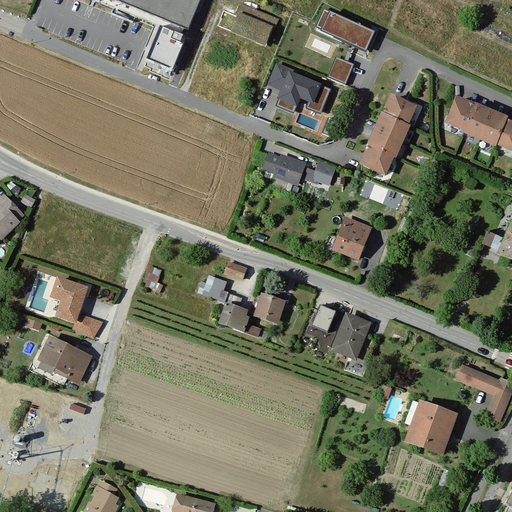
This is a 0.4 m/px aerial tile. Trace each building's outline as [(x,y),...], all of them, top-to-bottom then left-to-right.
[(200,0),(91,0),(98,3),(159,28),(179,36),(182,30),(187,32),(200,0)] [(274,22),(239,8),(230,32),(261,44),(267,30),(271,31),(274,22)] [(365,47),(373,31),(325,9),(318,25),(325,29),(327,24),(337,28),(335,34),(365,47)] [(185,39),(179,36),(159,28),(145,61),(172,72),(185,39)] [(337,58),(329,77),(345,83),(353,64),(349,63),(337,58)] [(296,72),(277,65),(270,83),(276,85),(285,89),(282,96),(281,96),(278,105),(293,111),(298,98),(296,97),(297,94),(309,99),(306,108),(321,114),(331,89),(313,82),(313,84),(295,76),(296,72)] [(396,99),(392,97),(384,115),(383,114),(380,122),(372,139),(370,145),(362,163),(384,172),(392,155),(394,156),(408,126),(406,124),(414,107),(396,99)] [(475,107),(458,99),(449,121),(466,129),(465,131),(496,144),(497,142),(511,148),(511,122),(506,120),(506,119),(476,106),(475,107)] [(282,159),(271,155),(266,168),(277,172),(273,184),(286,189),(289,179),(298,183),(305,164),(283,156),(282,159)] [(335,169),(321,164),(318,172),(308,168),(305,178),(319,183),(320,180),(330,183),(335,169)] [(406,198),(363,181),(357,196),(400,212),(406,198)] [(26,197),(23,203),(31,208),(34,202),(26,197)] [(0,239),(17,222),(15,221),(21,215),(15,209),(18,205),(13,200),(10,204),(4,198),(0,201),(0,239)] [(347,221),(336,250),(358,259),(370,230),(347,221)] [(505,247),(503,253),(511,257),(511,230),(508,240),(505,247)] [(505,247),(508,240),(490,231),(486,239),(505,247)] [(228,263),(225,272),(242,278),(246,269),(228,263)] [(197,293),(219,301),(226,282),(210,276),(208,284),(201,282),(197,293)] [(85,288),(59,279),(53,295),(61,299),(56,314),(74,320),(85,288)] [(251,313),(258,316),(266,295),(256,292),(251,313)] [(243,301),(229,295),(225,308),(226,309),(221,323),(235,328),(235,330),(244,333),(247,325),(249,319),(245,317),(246,314),(239,311),(243,301)] [(266,295),(258,316),(276,322),(283,302),(266,295)] [(337,313),(321,307),(313,328),(314,328),(314,326),(329,331),(329,333),(329,334),(337,313)] [(79,316),(74,331),(92,337),(100,323),(79,316)] [(355,357),(367,325),(364,323),(365,320),(358,317),(356,320),(353,319),(348,317),(335,349),(355,357)] [(41,324),(28,320),(26,326),(39,330),(41,324)] [(247,325),(244,333),(257,339),(266,342),(269,334),(247,325)] [(90,358),(52,339),(42,360),(70,374),(68,377),(78,382),(90,358)] [(488,416),(501,421),(511,392),(511,385),(501,381),(500,383),(463,368),(458,380),(496,395),(488,416)] [(392,389),(386,387),(383,396),(388,398),(392,389)] [(410,442),(438,452),(453,414),(424,403),(416,426),(413,425),(411,429),(414,430),(410,442)] [(102,481),(98,489),(112,498),(117,489),(102,481)] [(112,511),(116,506),(113,505),(116,499),(112,498),(98,489),(94,496),(97,498),(92,506),(89,504),(84,511),(112,511)] [(210,511),(212,505),(178,496),(173,511),(210,511)]
